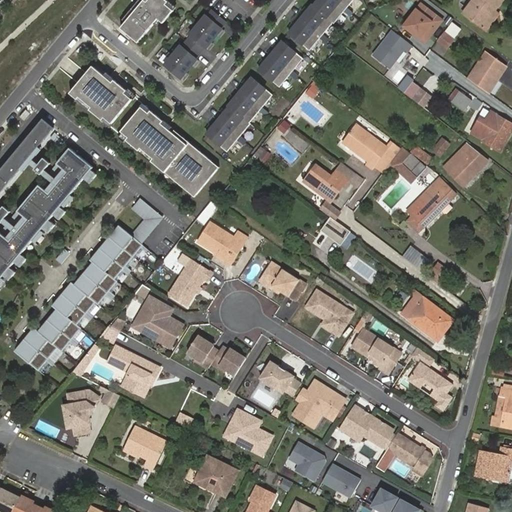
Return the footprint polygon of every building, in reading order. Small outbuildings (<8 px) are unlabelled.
[(159,20),(172,4),(167,0),(132,0),(120,16),(123,18),(117,25),(135,39),(154,15),(159,20)] [(305,48),(328,20),(329,21),(346,0),(311,0),(308,4),(307,3),(284,31),(305,48)] [(502,0),(473,0),(465,13),(481,24),(493,7),(496,9),(502,0)] [(203,44),(219,24),(218,24),(223,18),(209,6),(204,12),(203,11),(187,30),(188,31),(183,37),(178,43),(177,42),(161,61),(177,74),(193,55),(192,54),(193,53),(202,43),(203,44)] [(484,27),(496,9),(493,7),(481,24),(484,27)] [(454,21),(447,30),(456,37),(463,28),(454,21)] [(447,30),(446,30),(438,41),(448,49),(457,38),(456,37),(447,30)] [(409,54),(414,47),(394,31),(375,56),(392,70),(406,51),(409,54)] [(274,85),(298,56),(277,39),(254,67),(274,85)] [(491,53),(472,80),(490,94),(509,68),(491,53)] [(105,123),(130,94),(91,60),(66,90),(105,123)] [(222,150),(240,129),(246,121),(245,121),(268,93),(247,75),(224,103),(225,104),(202,132),(222,150)] [(400,89),(406,93),(415,82),(409,77),(400,89)] [(315,98),(321,91),(314,85),(308,92),(315,98)] [(422,90),(414,100),(425,108),(433,98),(422,90)] [(462,92),(455,103),(466,111),(474,101),(462,92)] [(214,165),(140,102),(115,131),(190,195),(214,165)] [(511,131),(510,130),(511,127),(511,124),(499,117),(493,113),(487,122),(482,119),(473,133),(484,140),(484,141),(502,152),(511,134),(511,131)] [(284,134),(290,125),(282,119),(276,128),(284,134)] [(0,195),(55,129),(45,121),(0,173),(0,195)] [(355,125),(345,140),(357,150),(355,152),(369,162),(370,161),(382,145),(355,125)] [(292,127),(284,136),(302,152),(310,143),(292,127)] [(65,142),(55,133),(51,138),(61,147),(65,142)] [(452,143),(445,137),(432,153),(439,158),(452,143)] [(357,150),(345,140),(343,143),(355,152),(357,150)] [(384,172),(402,147),(395,141),(389,150),(376,166),(384,172)] [(414,144),(409,152),(428,164),(433,156),(414,144)] [(382,145),(370,161),(376,166),(389,150),(382,145)] [(255,156),(262,163),(270,154),(262,147),(255,156)] [(0,280),(94,168),(71,149),(57,164),(67,173),(48,195),(38,187),(16,213),(25,222),(6,244),(0,238),(0,280)] [(471,149),(449,172),(465,188),(487,165),(471,149)] [(411,154),(404,164),(420,177),(428,166),(411,154)] [(306,182),(318,191),(321,187),(324,189),(323,191),(334,200),(344,186),(345,187),(351,180),(339,171),(333,177),(317,166),(306,182)] [(436,216),(458,193),(450,186),(449,187),(441,179),(420,200),(409,210),(425,226),(436,216)] [(321,187),(318,191),(333,202),(334,200),(323,191),(324,189),(321,187)] [(336,219),(341,212),(328,202),(323,209),(333,217),(336,219)] [(336,219),(333,217),(325,229),(343,243),(353,232),(336,219)] [(198,242),(228,261),(240,242),(210,223),(198,242)] [(53,354),(73,330),(70,328),(90,304),(93,307),(113,283),(110,281),(139,246),(116,226),(86,261),(89,263),(69,287),(66,284),(46,308),(51,311),(30,335),(26,332),(14,351),(36,369),(50,352),(53,354)] [(238,234),(235,239),(240,242),(228,261),(216,254),(214,258),(229,267),(247,240),(238,234)] [(403,256),(423,271),(430,261),(410,246),(403,256)] [(63,264),(69,251),(62,248),(56,260),(63,264)] [(192,259),(169,294),(188,306),(205,279),(209,281),(214,273),(192,259)] [(260,281),(272,290),(274,287),(281,292),(295,301),(307,284),(272,262),(260,281)] [(433,270),(445,280),(451,272),(438,263),(433,270)] [(402,316),(437,342),(454,319),(419,293),(402,316)] [(322,327),(339,338),(353,316),(318,294),(307,310),(326,321),(322,327)] [(151,297),(136,320),(151,329),(148,335),(171,348),(185,326),(171,317),(168,321),(164,319),(170,308),(151,297)] [(170,308),(164,319),(168,321),(171,317),(174,310),(170,308)] [(372,318),(366,314),(361,321),(367,325),(372,318)] [(115,316),(109,324),(116,328),(118,329),(122,320),(115,316)] [(136,320),(133,326),(148,335),(151,329),(136,320)] [(109,324),(102,332),(111,337),(116,328),(109,324)] [(376,361),(383,366),(382,368),(381,369),(389,375),(403,353),(365,329),(353,348),(376,362),(376,361)] [(234,377),(246,359),(236,353),(233,354),(228,351),(222,348),(219,352),(212,348),(208,346),(206,341),(196,335),(185,353),(194,358),(200,362),(199,365),(207,370),(210,365),(217,370),(219,367),(226,371),(234,377)] [(161,366),(117,344),(110,359),(126,368),(119,381),(142,393),(151,375),(155,377),(161,366)] [(418,350),(412,358),(419,363),(420,361),(430,368),(434,361),(418,350)] [(294,398),(302,385),(294,380),(295,377),(272,363),(261,380),(284,395),(286,392),(294,398)] [(432,388),(427,395),(441,403),(452,385),(420,364),(408,383),(421,391),(425,384),(432,388)] [(315,419),(319,421),(322,416),(331,421),(344,400),(314,382),(308,392),(301,402),(292,416),(310,427),(315,419)] [(110,387),(102,384),(100,388),(107,392),(110,387)] [(421,391),(427,395),(432,388),(425,384),(421,391)] [(112,405),(118,392),(117,391),(110,387),(107,392),(103,401),(112,405)] [(301,402),(308,392),(303,389),(297,399),(301,402)] [(511,390),(501,389),(500,397),(506,399),(501,427),(511,428),(511,390)] [(90,391),(69,395),(70,405),(69,405),(73,427),(74,427),(76,435),(90,433),(89,424),(91,424),(89,417),(95,408),(94,407),(100,398),(90,391)] [(69,405),(64,406),(68,428),(73,427),(69,405)] [(239,408),(234,418),(240,421),(233,435),(250,444),(248,447),(264,454),(274,435),(258,427),(262,420),(239,408)] [(393,433),(370,417),(367,422),(359,417),(360,415),(354,411),(340,432),(360,446),(365,439),(382,451),(393,433)] [(240,421),(234,418),(226,435),(248,447),(250,444),(233,435),(240,421)] [(314,429),(319,421),(315,419),(310,427),(314,429)] [(133,454),(137,456),(144,459),(141,466),(151,471),(164,442),(132,427),(120,451),(132,456),(133,454)] [(334,447),(337,441),(331,437),(328,443),(334,447)] [(403,442),(395,437),(385,452),(413,470),(411,474),(420,479),(431,463),(430,456),(405,440),(403,442)] [(315,478),(325,459),(324,454),(298,440),(289,457),(299,462),(296,468),(315,478)] [(487,474),(508,479),(508,476),(510,476),(511,471),(509,471),(511,459),(511,450),(502,449),(501,456),(482,452),(477,475),(486,477),(487,474)] [(207,456),(195,482),(227,497),(240,471),(207,456)] [(361,478),(332,462),(323,479),(351,495),(361,478)] [(288,490),(291,480),(281,477),(278,487),(288,490)] [(269,511),(277,494),(258,485),(250,500),(254,502),(249,511),(269,511)] [(386,511),(388,511),(398,495),(382,486),(372,504),(386,511)] [(12,511),(21,496),(21,495),(9,489),(8,492),(1,488),(0,490),(0,511),(1,511),(12,511)] [(35,511),(38,507),(32,504),(33,502),(21,496),(12,511),(35,511)] [(417,511),(420,508),(401,497),(393,511),(417,511)] [(315,511),(316,510),(298,501),(292,511),(315,511)] [(486,511),(488,508),(470,503),(467,511),(486,511)]
